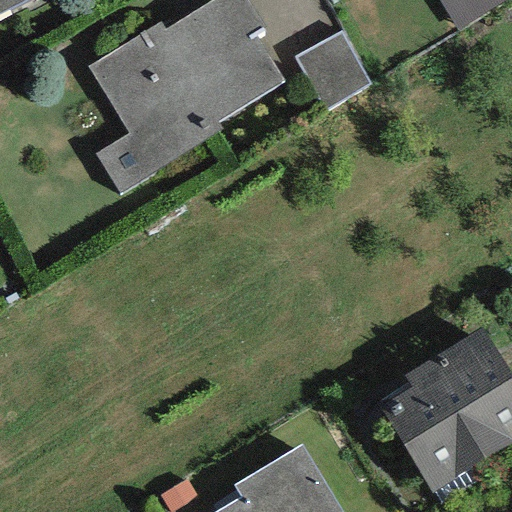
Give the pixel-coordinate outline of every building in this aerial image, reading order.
[(0,0),(0,21),(35,4),(32,0),(0,0)] [(242,0),(220,0),(164,34),(159,27),(88,70),(129,137),(93,159),(118,199),(222,136),(217,128),(283,88),(255,42),(264,36),(242,0)] [(436,0),(457,32),(510,0),(436,0)] [(370,87),(339,35),(293,63),(323,114),(370,87)] [(511,387),(481,336),(403,383),(406,387),(373,407),(430,501),(511,451),(511,387)] [(337,511),(301,451),(232,491),(239,504),(224,511),(337,511)]
